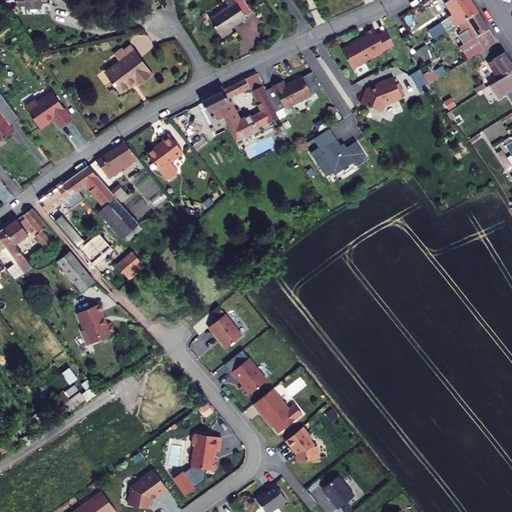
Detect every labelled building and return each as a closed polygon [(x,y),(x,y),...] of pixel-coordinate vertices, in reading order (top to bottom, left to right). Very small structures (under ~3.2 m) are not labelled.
[(211,16),(223,33),(234,26),(233,23),(254,8),(248,0),(225,0),(228,4),(211,16)] [(470,0),(450,0),(453,5),(448,7),(455,18),(474,6),(470,0)] [(495,38),(474,6),(455,18),(462,29),(468,26),(482,47),(495,38)] [(379,31),(374,23),(366,28),(367,31),(364,33),(363,31),(350,38),(351,40),(342,44),(353,64),(365,58),(365,57),(373,52),(374,53),(383,48),(382,47),(395,40),(387,26),(379,31)] [(127,56),(111,68),(125,88),(139,78),(143,83),(158,73),(137,43),(124,52),(127,56)] [(413,54),(421,65),(435,53),(427,43),(413,54)] [(486,63),(496,78),(511,67),(511,62),(504,51),(486,63)] [(511,89),(511,67),(496,78),(506,93),(511,89)] [(422,74),(419,69),(409,74),(421,94),(431,88),(428,82),(438,77),(433,68),(422,74)] [(209,108),(216,105),(219,112),(222,110),(240,143),(262,132),(258,124),(276,116),(263,89),(254,72),(203,96),(209,108)] [(367,84),(360,99),(380,107),(383,98),(388,96),(390,97),(394,96),(395,93),(403,90),(398,78),(396,79),(393,72),(377,79),(378,82),(370,85),(367,84)] [(285,115),(282,109),(311,95),(301,76),(283,86),(279,79),(271,83),(272,84),(263,89),(276,116),(277,118),(278,117),(278,118),(285,115)] [(41,105),(33,111),(42,124),(51,119),(56,126),(83,106),(72,91),(45,110),(41,105)] [(0,140),(9,133),(5,128),(2,124),(1,125),(0,123),(0,114),(5,110),(0,103),(0,140)] [(13,121),(5,110),(0,114),(0,123),(1,125),(2,124),(5,128),(13,121)] [(332,115),(325,113),(323,123),(330,125),(332,115)] [(172,127),(165,132),(167,134),(151,148),(165,164),(171,171),(175,171),(182,165),(182,162),(175,154),(187,144),(172,127)] [(336,148),(324,131),(308,142),(313,151),(319,147),(322,151),(329,147),(332,151),(336,148)] [(150,161),(128,136),(101,158),(114,174),(139,154),(147,164),(150,161)] [(362,161),(351,145),(341,151),(339,147),(336,148),(332,151),(329,147),(322,151),(319,147),(313,151),(305,156),(320,179),(328,174),(329,177),(348,164),(351,168),(362,161)] [(92,161),(45,195),(53,205),(66,195),(73,204),(83,196),(75,187),(89,177),(99,169),(92,161)] [(108,199),(118,192),(99,169),(89,177),(108,199)] [(124,231),(140,217),(118,192),(108,199),(102,204),(124,231)] [(163,204),(149,215),(162,232),(176,221),(163,204)] [(31,206),(22,213),(34,229),(31,232),(44,248),(53,241),(39,225),(44,221),(31,206)] [(22,213),(4,227),(16,243),(31,232),(34,229),(22,213)] [(68,217),(59,224),(67,232),(75,226),(68,217)] [(176,221),(162,232),(172,244),(186,233),(176,221)] [(75,226),(67,232),(92,263),(113,246),(100,230),(87,240),(75,226)] [(4,227),(0,229),(0,249),(5,246),(17,261),(6,268),(15,280),(32,265),(16,243),(4,227)] [(59,261),(83,291),(96,281),(71,251),(59,261)] [(116,265),(130,281),(145,267),(132,251),(116,265)] [(32,287),(49,279),(44,269),(28,277),(32,287)] [(10,316),(18,310),(13,303),(5,309),(10,316)] [(98,315),(94,307),(72,316),(79,332),(76,333),(82,348),(109,336),(105,326),(102,327),(97,315),(98,315)] [(209,336),(221,351),(237,339),(220,317),(203,331),(208,337),(209,336)] [(238,354),(233,358),(238,365),(243,361),(238,354)] [(227,375),(237,367),(231,360),(221,368),(227,375)] [(260,385),(260,382),(244,361),(237,367),(227,375),(225,376),(230,383),(232,382),(237,388),(234,390),(241,400),(260,385)] [(70,381),(64,372),(57,377),(63,386),(70,381)] [(87,401),(92,397),(82,383),(78,386),(87,401)] [(74,394),(70,388),(60,396),(64,401),(74,394)] [(255,415),(273,436),(297,417),(289,407),(283,412),(267,392),(247,408),(254,416),(255,415)] [(58,394),(52,399),(64,414),(80,402),(74,395),(64,403),(58,394)] [(43,427),(33,415),(27,420),(37,432),(43,427)] [(305,440),(297,430),(280,444),(287,452),(288,452),(291,456),(292,465),(314,461),(312,449),(309,449),(305,443),(305,440)] [(0,443),(4,447),(11,441),(8,437),(0,443)] [(214,455),(216,441),(192,437),(189,439),(187,447),(189,450),(186,470),(210,474),(212,463),(209,462),(209,460),(207,460),(208,454),(214,455)] [(137,462),(134,457),(127,462),(131,467),(137,462)] [(134,484),(126,490),(123,508),(146,511),(147,503),(151,500),(152,501),(163,493),(148,472),(133,483),(134,484)] [(333,478),(316,492),(332,511),(349,498),(333,478)] [(250,501),(257,511),(270,511),(281,504),(269,486),(262,491),(263,492),(250,501)] [(109,511),(96,495),(72,511),(109,511)]
